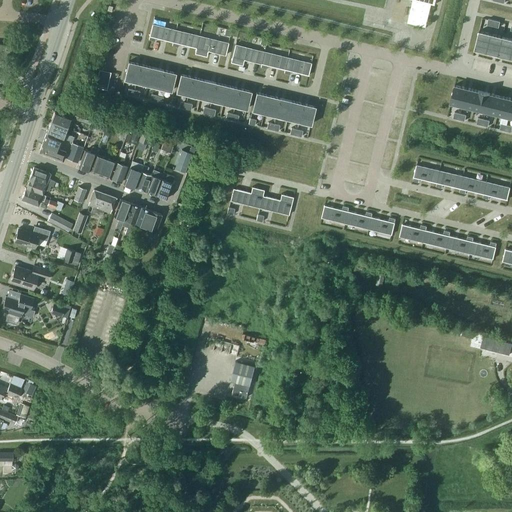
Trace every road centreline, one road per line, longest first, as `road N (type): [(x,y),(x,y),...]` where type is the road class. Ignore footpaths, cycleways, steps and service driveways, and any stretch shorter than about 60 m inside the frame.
road 1 (residential): [(161,0),(456,73)]
road 2 (residential): [(256,445),(221,425),(118,398),(0,343)]
road 3 (secondary): [(17,153),(67,0)]
road 4 (residential): [(148,200),(17,153)]
